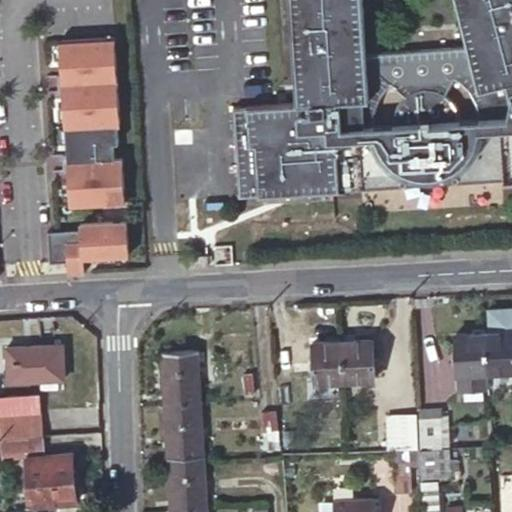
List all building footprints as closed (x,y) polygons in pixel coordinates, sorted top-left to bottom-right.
[(239,105),(244,194),(511,177),(511,0),(463,0),(478,52),(464,76),(470,80),(479,92),(486,105),(488,117),(468,118),(465,106),(460,98),(456,95),(449,90),(444,88),(435,86),(430,87),(426,87),(417,91),(410,97),(404,104),(402,109),(401,113),(400,122),(380,123),(381,113),(385,98),(388,92),(398,80),(372,58),(368,0),(295,0),(302,101),(239,105)] [(114,32),(59,36),(61,70),(58,70),(59,79),(117,75),(114,32)] [(454,70),(464,76),(478,52),(476,44),(372,52),(372,58),(398,80),(404,76),(414,70),(428,67),(439,67),(447,68),(454,70)] [(63,88),(65,122),(120,118),(117,75),(59,79),(59,88),(63,88)] [(117,118),(65,122),(67,149),(64,149),(64,158),(115,155),(114,139),(119,138),(117,118)] [(123,154),(64,158),(65,167),(68,167),(71,201),(126,197),(123,154)] [(127,218),(80,221),(81,226),(48,228),(50,259),(78,258),(79,272),(95,270),(93,254),(130,251),(127,218)] [(191,252),(191,263),(210,262),(209,251),(191,252)] [(511,326),(486,328),(489,369),(511,367),(511,326)] [(486,328),(456,330),(458,371),(489,369),(486,328)] [(343,379),(374,377),(372,337),(341,339),(343,379)] [(314,381),(343,379),(341,339),(312,340),(314,381)] [(64,343),(8,346),(10,381),(67,378),(64,343)] [(161,349),(164,403),(202,401),(199,347),(161,349)] [(260,398),(258,371),(242,372),(244,399),(260,398)] [(164,403),(167,455),(206,454),(202,401),(164,403)] [(279,445),(277,409),(260,410),(262,446),(279,445)] [(442,412),(421,413),(422,443),(443,442),(442,412)] [(41,433),(39,413),(0,415),(0,435),(0,436),(2,436),(41,433)] [(420,443),(418,414),(399,414),(401,444),(420,443)] [(43,453),(41,433),(2,436),(4,457),(27,455),(30,504),(77,500),(73,451),(43,453)] [(448,445),(420,446),(421,458),(422,473),(443,472),(444,485),(462,483),(461,469),(450,470),(448,445)] [(420,446),(395,447),(397,490),(412,490),(410,459),(421,458),(420,446)] [(167,455),(170,507),(209,506),(206,454),(167,455)] [(375,511),(375,495),(332,497),(333,511),(375,511)]
